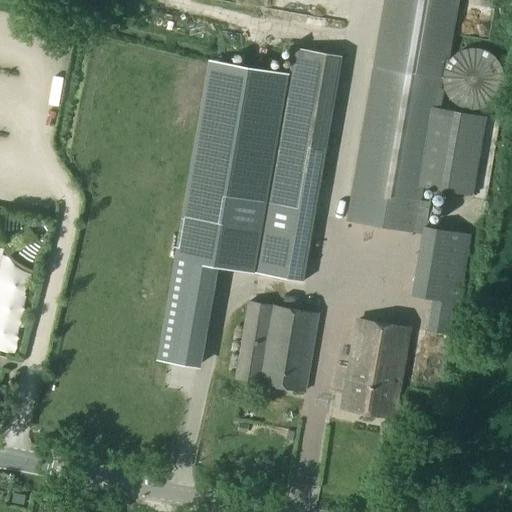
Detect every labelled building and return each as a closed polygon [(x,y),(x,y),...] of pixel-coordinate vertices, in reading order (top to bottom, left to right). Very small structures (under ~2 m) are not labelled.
[(454,0),(388,0),(351,225),(414,236),(422,191),(471,200),(484,121),(435,112),(454,0)] [(209,61),(174,261),(216,269),(255,276),(290,75),(238,66),(209,61)] [(427,333),(455,337),(472,235),(423,227),(412,297),(432,300),(427,333)] [(236,380),(287,388),(305,391),(318,313),(249,302),(236,380)] [(342,408),(394,417),(410,328),(358,319),(342,408)] [(24,496),(12,494),(10,503),(23,505),(24,496)]
